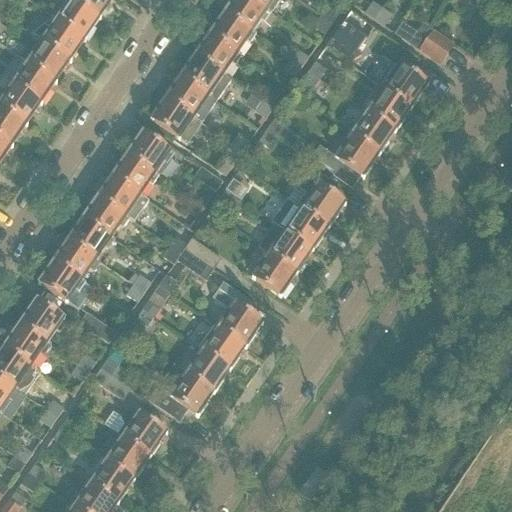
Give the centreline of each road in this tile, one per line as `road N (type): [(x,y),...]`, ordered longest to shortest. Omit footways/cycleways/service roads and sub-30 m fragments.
road 1 (residential): [(511,77),(209,511)]
road 2 (residential): [(0,273),(183,0)]
